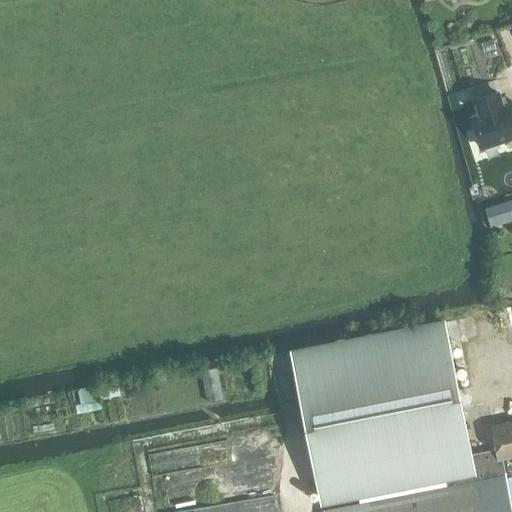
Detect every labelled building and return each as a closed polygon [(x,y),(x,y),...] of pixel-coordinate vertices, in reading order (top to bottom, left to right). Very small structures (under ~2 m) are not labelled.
[(479,115),(471,118),(481,146),(511,135),(511,104),(502,108),(497,91),(474,99),(479,115)] [(511,198),(490,205),(497,229),(511,224),(511,198)] [(308,434),(321,497),(446,472),(472,467),(469,453),(459,404),(443,318),(290,348),(308,434)] [(499,456),(500,456),(511,453),(511,422),(493,426),(499,456)] [(510,511),(502,468),(500,457),(498,457),(496,448),(469,453),(472,467),(446,472),(448,485),(323,510),(323,511),(510,511)]
